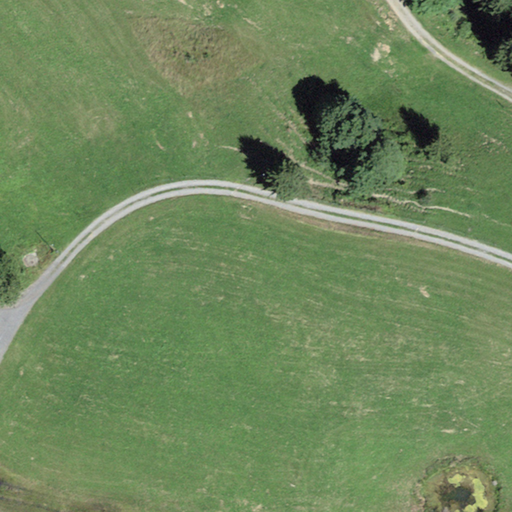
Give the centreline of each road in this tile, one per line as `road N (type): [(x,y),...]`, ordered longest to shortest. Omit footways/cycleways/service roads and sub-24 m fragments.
road 1 (track): [(511,269),(437,239),(296,206),(228,192),(162,191),(79,243),(22,310)]
road 2 (track): [(511,96),(396,29),(380,0)]
